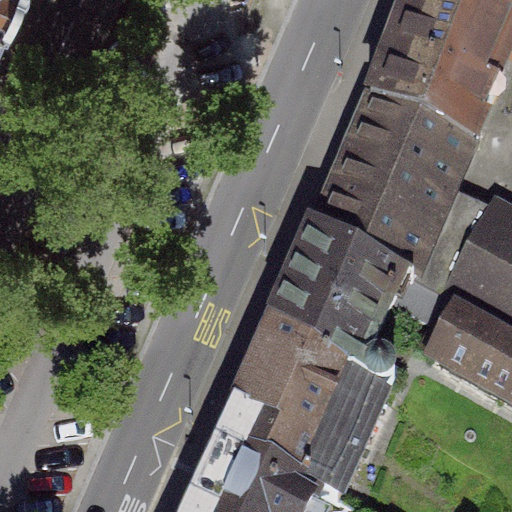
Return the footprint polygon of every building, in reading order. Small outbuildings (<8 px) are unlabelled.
[(5,15),(12,0),(0,0),(0,20),(3,13),(5,15)] [(511,0),(410,0),(368,109),(473,156),(511,63),(511,0)] [(371,118),(315,237),(410,286),(451,202),(473,156),(368,109),(366,116),(371,118)] [(511,222),(495,214),(489,222),(451,202),(410,286),(420,291),(511,340),(511,222)] [(315,237),(273,331),(355,387),(364,370),(410,286),(315,237)] [(511,340),(420,291),(397,328),(451,356),(442,371),(511,413),(511,340)] [(273,331),(235,416),(269,435),(259,460),(323,499),(340,509),(381,404),(355,387),(273,331)] [(355,387),(381,404),(395,391),(364,370),(355,387)] [(511,463),(411,392),(395,414),(511,496),(511,463)] [(235,416),(192,511),(316,511),(323,499),(259,460),(269,435),(235,416)]
